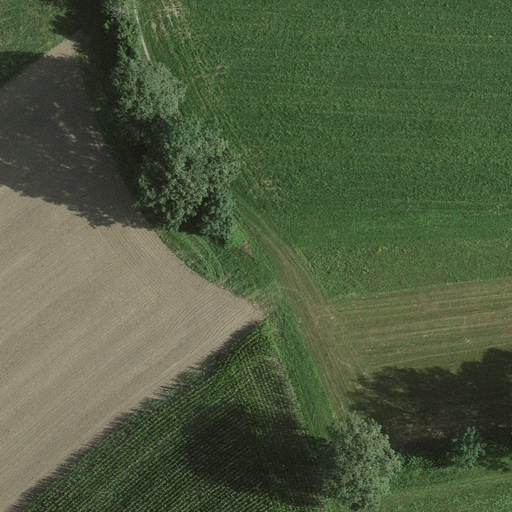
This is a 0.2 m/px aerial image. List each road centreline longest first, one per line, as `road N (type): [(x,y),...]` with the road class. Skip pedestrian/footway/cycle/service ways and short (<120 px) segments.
road 1 (track): [(261,261),(161,98),(133,0)]
road 2 (track): [(261,261),(294,339),(341,511)]
